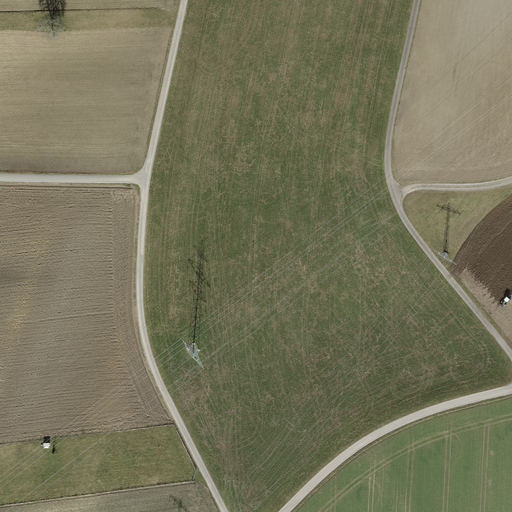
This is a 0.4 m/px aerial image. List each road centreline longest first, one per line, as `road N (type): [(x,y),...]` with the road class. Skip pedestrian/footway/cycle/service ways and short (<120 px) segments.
road 1 (track): [(184,0),(149,165),(140,298),(158,378),(225,511)]
road 2 (track): [(417,0),(388,143),(389,178),(410,227),(511,354)]
road 3 (track): [(284,511),(330,467),(387,429),(511,389)]
road 4 (track): [(0,177),(147,179)]
road 5 (track): [(511,179),(393,190)]
